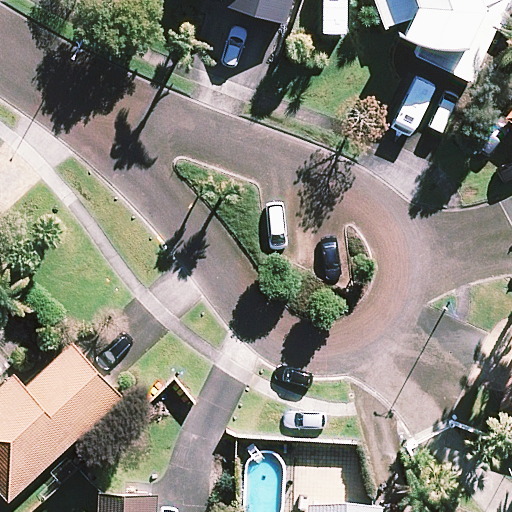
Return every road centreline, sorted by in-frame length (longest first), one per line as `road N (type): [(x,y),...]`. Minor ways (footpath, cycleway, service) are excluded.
road 1 (residential): [(120,125),(243,146),(327,176),(384,211),(407,239),(419,278),(406,317),(365,347),(323,354),(273,335),(164,193)]
road 2 (residential): [(0,47),(120,125)]
